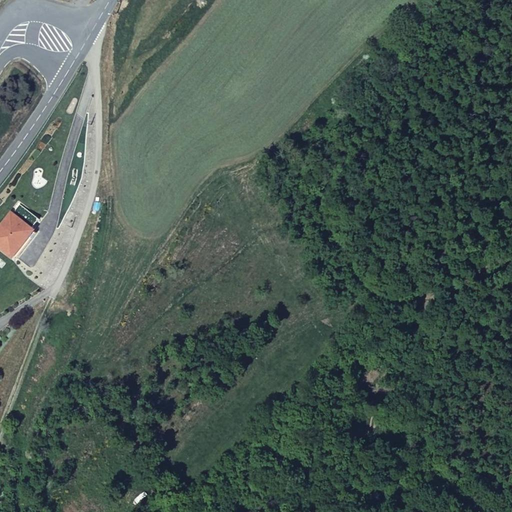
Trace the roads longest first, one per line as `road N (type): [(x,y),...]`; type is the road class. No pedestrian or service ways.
road 1 (unclassified): [(82,47),(92,74),(85,170),(60,285)]
road 2 (secondary): [(0,167),(82,47)]
